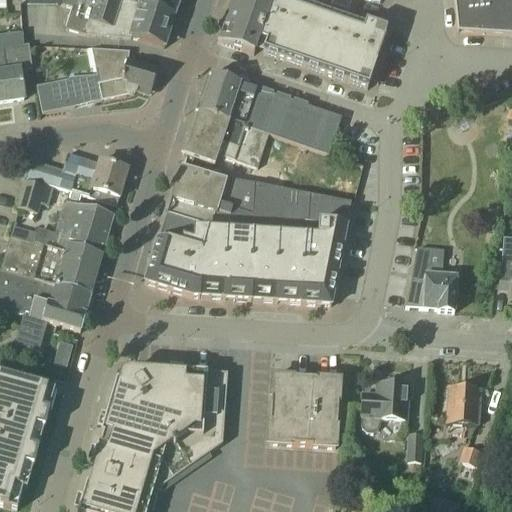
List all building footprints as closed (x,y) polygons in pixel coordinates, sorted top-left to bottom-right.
[(97,0),(97,2),(90,0),(64,0),(62,8),(72,10),(66,33),(87,39),(108,40),(122,1),(118,0),(97,0)] [(174,19),(179,4),(180,0),(122,0),(122,1),(174,19)] [(367,92),(384,41),(386,33),(291,0),(233,0),(217,45),(253,58),(257,45),(265,48),(262,56),(367,92)] [(511,0),(453,0),(457,36),(511,39),(511,0)] [(164,51),(174,19),(122,1),(108,40),(129,41),(129,40),(164,51)] [(2,52),(2,55),(0,55),(0,105),(24,102),(20,75),(32,73),(28,48),(2,52)] [(157,73),(127,66),(129,55),(91,53),(96,79),(68,82),(68,84),(37,90),(42,116),(74,110),(101,104),(132,98),(134,96),(136,94),(150,98),(157,73)] [(328,159),(341,122),(341,121),(212,77),(184,158),(186,159),(214,168),(217,158),(257,172),(260,163),(268,138),(309,152),(328,159)] [(98,168),(68,159),(63,175),(31,165),(26,182),(117,209),(119,201),(127,173),(125,172),(121,165),(115,168),(115,169),(99,165),(98,168)] [(254,188),(255,187),(253,187),(226,182),(225,185),(181,171),(179,170),(178,173),(179,173),(175,187),(174,188),(175,188),(171,202),(170,202),(170,203),(171,203),(169,207),(211,219),(215,207),(252,218),(254,188)] [(47,211),(52,194),(24,186),(16,214),(36,219),(39,209),(47,211)] [(211,219),(169,207),(166,217),(166,216),(166,218),(159,243),(158,242),(157,243),(144,286),(192,300),(199,301),(199,300),(222,301),(222,302),(251,304),(251,303),(274,305),(300,307),(330,309),(350,206),(254,188),(252,218),(215,207),(211,219)] [(77,211),(63,207),(54,238),(37,233),(33,247),(50,252),(65,257),(68,248),(102,258),(113,221),(77,210),(77,211)] [(50,253),(9,240),(0,272),(0,274),(92,302),(92,301),(90,301),(102,258),(68,248),(65,257),(50,252),(50,253)] [(511,241),(503,241),(499,292),(509,293),(508,303),(511,303),(511,241)] [(453,316),(456,281),(441,280),(443,254),(417,252),(405,312),(437,314),(437,315),(453,316)] [(91,305),(92,302),(0,274),(0,311),(29,320),(21,346),(40,351),(47,325),(80,334),(85,318),(87,319),(88,315),(85,314),(88,304),(91,305)] [(67,371),(69,360),(57,357),(54,368),(67,371)] [(152,511),(159,492),(222,448),(227,377),(184,374),(182,374),(169,373),(167,372),(167,373),(133,370),(132,376),(127,376),(123,379),(121,384),(116,382),(106,416),(105,417),(106,418),(102,430),(102,429),(101,431),(100,436),(103,437),(100,446),(97,445),(96,449),(95,451),(96,451),(92,463),(91,465),(92,465),(89,476),(94,478),(91,487),(86,486),(83,497),(82,497),(82,498),(79,511),(78,511),(77,511),(152,511)] [(43,416),(49,395),(0,379),(0,511),(6,511),(12,493),(25,497),(25,496),(18,494),(25,472),(32,474),(38,456),(31,454),(37,434),(44,436),(50,418),(43,416)] [(339,384),(295,381),(272,380),(268,447),(335,451),(339,384)] [(406,425),(408,389),(377,387),(376,401),(362,400),(360,423),(360,428),(362,433),(366,437),(372,437),(377,434),(379,430),(379,423),(406,425)] [(477,429),(479,393),(448,391),(446,428),(477,429)] [(420,466),(421,438),(409,438),(408,466),(420,466)] [(466,452),(464,451),(459,466),(474,471),(479,456),(466,452)] [(459,511),(461,506),(435,499),(431,511),(459,511)]
